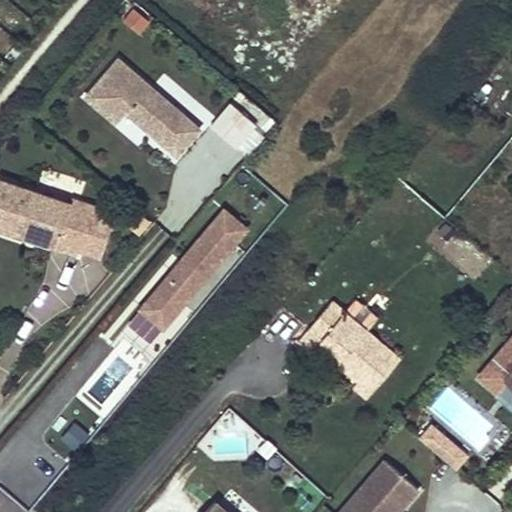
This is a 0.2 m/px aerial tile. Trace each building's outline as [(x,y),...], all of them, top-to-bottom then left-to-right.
[(120,20),(137,35),(149,21),(132,6),(120,20)] [(116,54),(80,95),(133,143),(143,132),(174,160),(202,130),(116,54)] [(218,121),(241,140),(254,123),(232,105),(218,121)] [(66,212),(0,188),(0,239),(69,262),(71,256),(85,214),(68,208),(66,212)] [(162,332),(249,229),(221,206),(135,309),(162,332)] [(108,221),(85,214),(71,256),(93,264),(108,221)] [(345,311),(371,326),(378,313),(353,298),(345,311)] [(334,303),(314,326),(328,339),(324,344),(344,362),(338,367),(371,396),(401,364),(334,303)] [(328,339),(314,326),(298,343),(313,355),(324,344),(328,339)] [(511,342),(481,378),(498,393),(508,382),(511,384),(511,342)] [(511,384),(508,382),(498,393),(511,405),(511,384)] [(237,468),(263,438),(230,408),(203,438),(237,468)] [(76,451),(88,433),(72,422),(60,439),(76,451)] [(422,440),(448,463),(460,450),(433,427),(422,440)] [(448,463),(456,470),(467,457),(460,450),(448,463)] [(404,511),(422,492),(390,463),(346,511),(404,511)]
